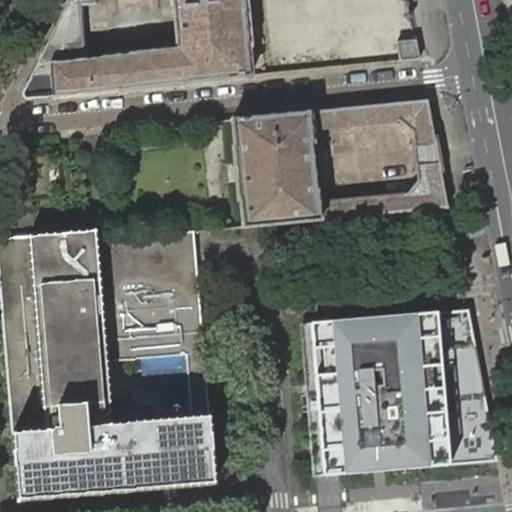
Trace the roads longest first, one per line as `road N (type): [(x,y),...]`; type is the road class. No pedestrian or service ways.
road 1 (residential): [(44,117),(472,73)]
road 2 (secondary): [(472,73),(499,216)]
